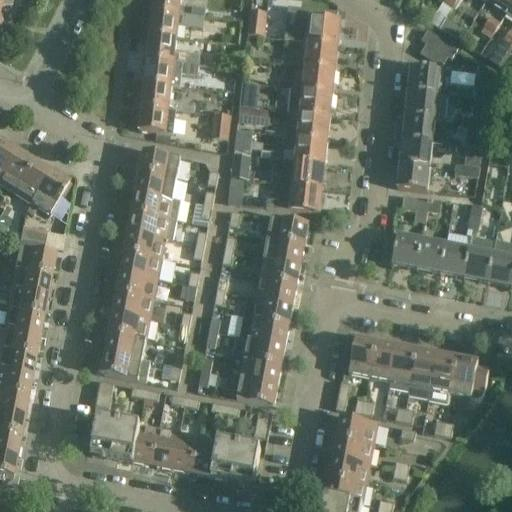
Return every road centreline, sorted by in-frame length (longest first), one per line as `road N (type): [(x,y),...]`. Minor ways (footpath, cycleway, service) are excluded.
road 1 (residential): [(28,97),(97,150),(106,180),(49,460),(61,486)]
road 2 (residential): [(333,305),(366,228),(391,28),(345,0)]
road 3 (residential): [(282,511),(333,305)]
road 4 (residential): [(333,305),(511,338)]
road 5 (residential): [(61,486),(193,511)]
